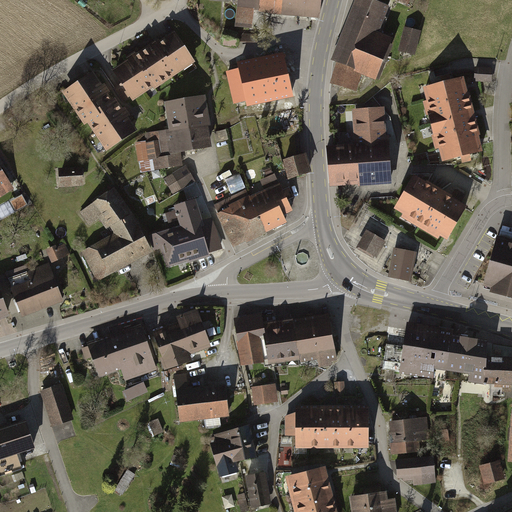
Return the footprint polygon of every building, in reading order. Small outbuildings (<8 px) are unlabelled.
[(323,0),(238,0),(237,26),(254,28),(256,12),(322,17),(323,0)] [(387,6),(371,0),(359,0),(336,60),(339,61),(332,83),(356,90),(361,73),(373,78),(390,38),(377,32),(387,6)] [(423,32),(406,27),(399,51),(416,56),(423,32)] [(175,30),(113,71),(132,100),(153,86),(155,89),(197,62),(175,30)] [(286,51),(238,61),(248,108),(296,97),(286,51)] [(494,69),(475,68),(475,82),(493,82),(494,69)] [(94,70),(63,89),(86,125),(90,122),(108,151),(139,131),(117,96),(113,99),(94,70)] [(466,76),(423,87),(442,162),(485,151),(482,138),(475,112),(468,85),(466,76)] [(207,95),(164,101),(172,154),(214,148),(207,95)] [(363,144),(328,146),(331,186),(392,182),(388,111),(361,113),(363,144)] [(160,141),(147,142),(150,161),(163,159),(160,141)] [(301,155),(285,159),(290,179),(306,175),(301,155)] [(82,167),(58,168),(59,186),(83,185),(82,167)] [(188,167),(165,179),(174,196),(197,184),(188,167)] [(0,194),(12,187),(0,168),(0,194)] [(242,174),(227,180),(233,194),(247,189),(242,174)] [(469,206),(416,175),(396,209),(449,240),(469,206)] [(247,189),(214,205),(234,246),(286,222),(283,214),(291,210),(279,183),(250,196),(247,189)] [(115,234),(82,252),(96,280),(150,251),(132,214),(113,189),(81,212),(89,224),(98,217),(106,228),(110,225),(115,234)] [(22,195),(11,201),(16,210),(27,205),(22,195)] [(181,226),(158,232),(166,264),(223,248),(211,217),(202,220),(197,201),(176,207),(181,226)] [(385,240),(367,231),(358,248),(376,257),(385,240)] [(511,241),(497,238),(484,286),(511,293),(511,241)] [(66,242),(47,251),(53,264),(71,255),(66,242)] [(414,252),(396,249),(390,276),(408,280),(414,252)] [(28,271),(8,279),(22,315),(61,299),(48,266),(29,274),(28,271)] [(178,322),(152,332),(167,371),(193,361),(190,356),(212,347),(198,309),(176,317),(178,322)] [(263,313),(235,317),(242,367),(269,363),(269,366),(332,357),(326,315),(264,324),(263,313)] [(144,323),(87,343),(100,380),(123,372),(127,383),(161,372),(144,323)] [(439,334),(406,329),(400,372),(434,377),(436,366),(471,371),(469,380),(484,383),(511,383),(511,358),(486,357),(487,342),(452,336),(439,334)] [(188,376),(175,378),(181,423),(232,417),(228,385),(190,390),(188,376)] [(65,384),(42,391),(54,428),(76,421),(65,384)] [(145,384),(123,393),(128,404),(150,395),(145,384)] [(278,385),(253,388),(255,406),(280,403),(278,385)] [(371,406),(298,406),(298,448),(371,448),(371,406)] [(428,417),(390,420),(393,454),(420,452),(419,442),(430,441),(428,417)] [(158,419),(150,422),(155,434),(163,431),(158,419)] [(28,421),(0,430),(0,477),(24,470),(19,455),(37,450),(28,421)] [(259,458),(250,425),(211,435),(213,443),(211,444),(220,478),(241,472),(238,463),(259,458)] [(437,456),(397,460),(399,479),(407,479),(407,483),(415,483),(415,488),(440,486),(437,456)] [(503,460),(480,466),(486,486),(508,480),(503,460)] [(339,511),(327,466),(287,476),(296,511),(339,511)] [(266,470),(244,475),(249,494),(252,509),(274,504),(266,470)] [(134,475),(128,471),(116,489),(122,493),(134,475)] [(386,491),(354,496),(356,511),(399,511),(397,498),(387,499),(386,491)] [(249,494),(238,496),(240,511),(250,511),(252,511),(249,494)] [(225,497),(227,509),(237,507),(234,495),(225,497)]
